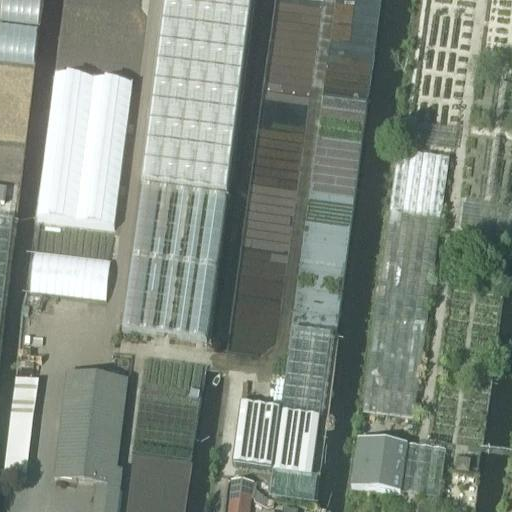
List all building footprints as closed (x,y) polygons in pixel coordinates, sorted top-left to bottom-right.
[(164,0),(141,185),(227,196),(251,0),(164,0)] [(55,79),(37,223),(114,233),(132,89),(55,79)] [(415,425),(449,164),(398,157),(364,419),(415,425)] [(142,189),(121,332),(206,344),(227,201),(142,189)] [(0,321),(12,222),(0,221),(0,321)] [(330,337),(291,332),(280,413),(280,414),(319,419),(330,337)] [(93,511),(116,511),(121,476),(115,475),(126,386),(67,379),(54,483),(97,488),(93,511)] [(40,386),(16,383),(5,479),(27,482),(40,386)] [(191,394),(190,401),(197,402),(198,395),(191,394)] [(240,407),(232,468),(272,474),(311,479),(319,419),(280,414),(280,413),(240,407)] [(351,493),(400,499),(406,450),(357,444),(351,493)] [(233,485),(230,511),(248,511),(251,487),(233,485)]
